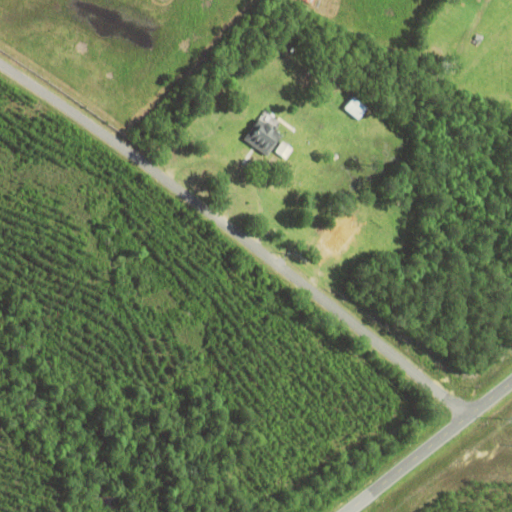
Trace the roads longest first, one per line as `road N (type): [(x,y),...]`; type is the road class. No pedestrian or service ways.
road 1 (residential): [(470,416),(116,141),(0,62)]
road 2 (tertiary): [(347,511),(470,416)]
